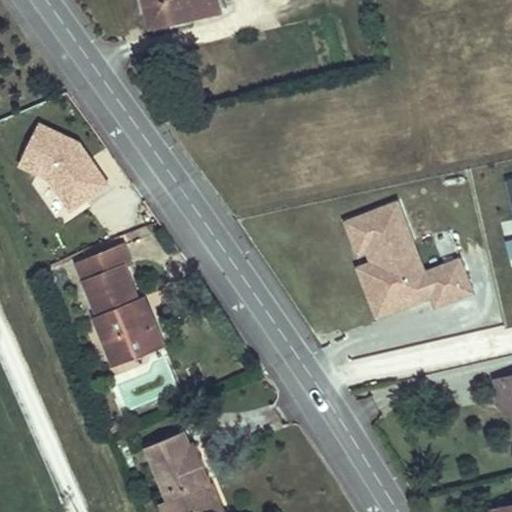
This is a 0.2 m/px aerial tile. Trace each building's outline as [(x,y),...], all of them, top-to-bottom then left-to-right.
[(225,12),(222,0),(142,0),(143,2),(150,0),(156,28),(225,12)] [(156,28),(150,0),(143,2),(149,30),(156,28)] [(90,207),(111,159),(36,127),(15,174),(90,207)] [(397,202),(346,222),(359,253),(367,250),(373,247),(378,260),(372,262),(391,311),(432,295),(436,305),(472,292),(460,259),(424,273),(397,202)] [(54,235),(43,207),(22,216),(33,243),(54,235)] [(138,301),(124,267),(131,264),(123,245),(78,264),(99,316),(95,317),(114,364),(148,350),(142,334),(157,328),(149,307),(142,310),(138,301)] [(378,260),(373,247),(367,250),(372,262),(378,260)] [(391,311),(372,262),(358,268),(377,316),(391,311)] [(149,307),(145,298),(138,301),(142,310),(149,307)] [(163,344),(157,328),(142,334),(148,350),(163,344)] [(511,403),(511,404),(505,377),(495,379),(501,406),(511,411),(511,403)] [(212,483),(196,444),(189,447),(183,432),(148,446),(171,501),(175,511),(216,511),(206,486),(212,483)] [(224,511),(212,483),(206,486),(216,511),(224,511)] [(175,511),(171,501),(163,505),(165,511),(175,511)]
